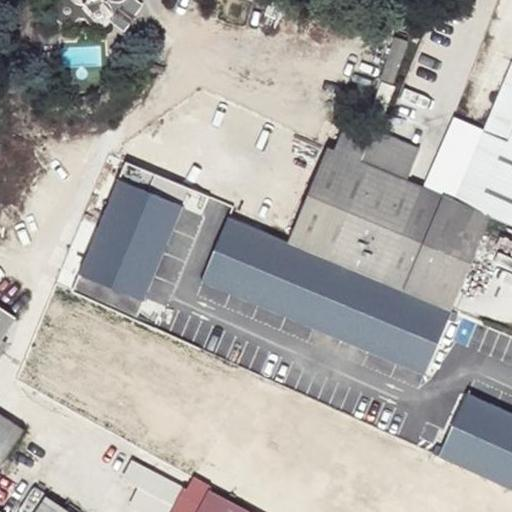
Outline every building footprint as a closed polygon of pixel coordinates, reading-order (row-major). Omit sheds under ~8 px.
[(42,0),(41,3),(42,7),(45,12),(49,14),(54,15),(58,14),(61,13),(63,12),(66,8),(66,3),(65,0),(71,0),(72,2),(75,6),(78,9),(81,10),(86,10),(89,9),(92,7),(95,4),(95,0),(42,0)] [(421,146),(385,129),(332,246),(457,299),(493,215),(511,223),(511,61),(453,194),(409,175),(421,146)] [(292,229),(332,246),(385,129),(343,111),(292,229)] [(84,271),(147,297),(185,205),(121,179),(84,271)] [(426,369),(454,304),(290,234),(235,212),(208,276),(426,369)] [(332,246),(292,229),(290,234),(454,304),(457,299),(332,246)] [(0,511),(0,486),(55,403),(42,395),(16,435),(10,430),(35,391),(15,381),(0,401),(0,340),(14,319),(0,309),(0,511)] [(22,366),(15,381),(35,391),(43,380),(22,366)] [(511,405),(467,386),(436,453),(511,485),(511,405)] [(44,391),(42,395),(55,403),(56,399),(44,391)] [(145,511),(175,511),(189,485),(137,459),(127,479),(143,487),(133,505),(145,511)] [(257,511),(216,489),(202,511),(257,511)] [(65,511),(43,498),(33,511),(65,511)]
